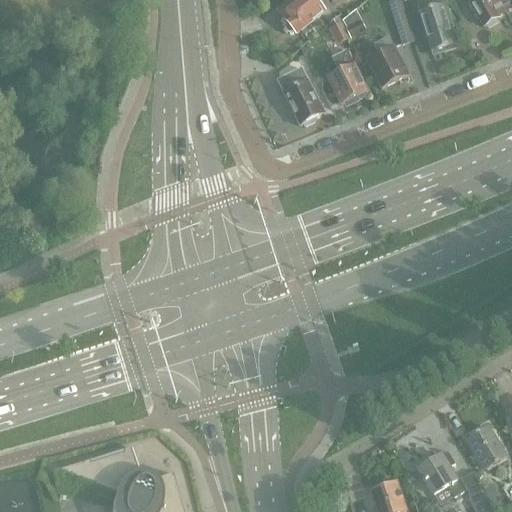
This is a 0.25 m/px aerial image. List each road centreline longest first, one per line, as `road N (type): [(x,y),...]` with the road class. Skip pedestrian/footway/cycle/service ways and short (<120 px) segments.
road 1 (residential): [(511,81),(285,172),(258,157),(229,88),(222,0)]
road 2 (primary): [(511,161),(239,267)]
road 3 (primary): [(257,326),(511,231)]
road 4 (tertiary): [(184,74),(170,158),(176,287)]
road 5 (primary): [(0,409),(193,348)]
road 6 (tertiary): [(239,267),(184,74)]
road 7 (primary): [(176,287),(0,347)]
road 8 (residential): [(511,365),(353,452)]
road 9 (residential): [(266,496),(257,326)]
road 10 (residential): [(193,348),(232,511)]
